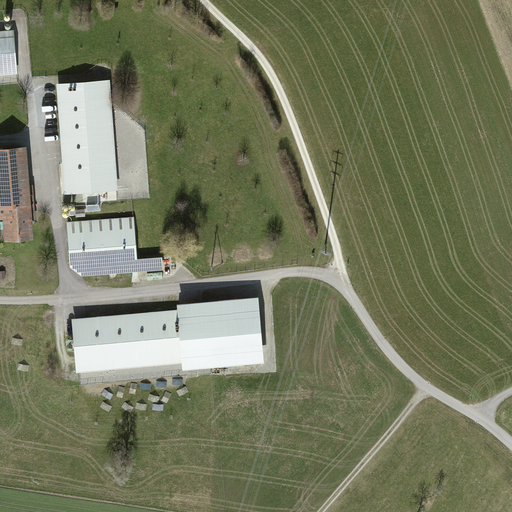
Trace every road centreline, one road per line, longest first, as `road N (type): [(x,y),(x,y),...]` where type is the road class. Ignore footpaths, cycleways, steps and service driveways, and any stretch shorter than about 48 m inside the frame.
road 1 (residential): [(511,443),(427,389),(393,357),(337,279),(320,274),(0,301)]
road 2 (track): [(201,0),(254,48),(289,110),(341,259),(337,279)]
road 3 (track): [(427,389),(323,511)]
